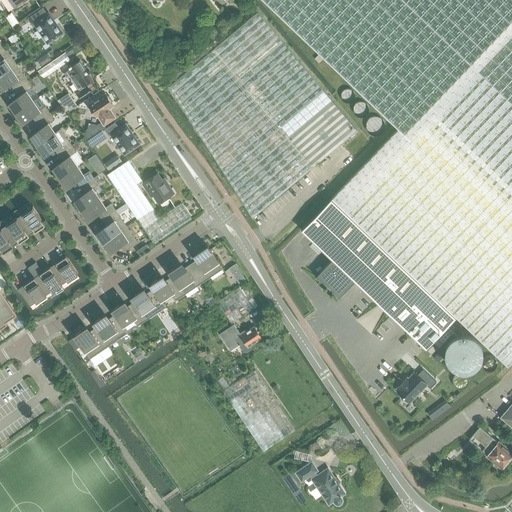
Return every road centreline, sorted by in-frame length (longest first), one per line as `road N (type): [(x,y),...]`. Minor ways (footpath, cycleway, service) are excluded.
road 1 (tertiary): [(420,511),(252,263)]
road 2 (tertiary): [(184,163),(76,0)]
road 3 (residential): [(113,280),(0,353)]
road 4 (residential): [(216,217),(113,280)]
